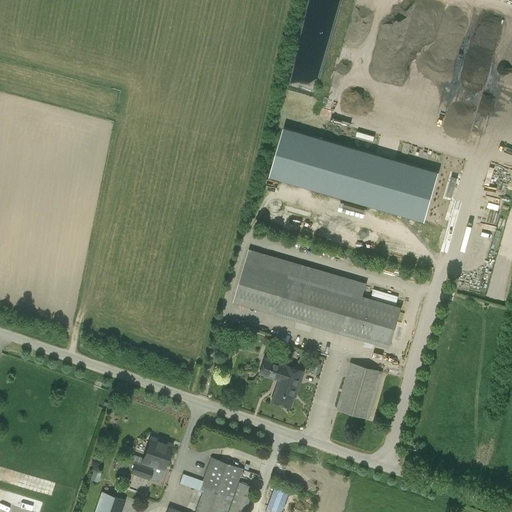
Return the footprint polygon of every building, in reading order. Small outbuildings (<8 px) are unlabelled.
[(511,5),(505,3),(501,14),(511,17),(511,5)] [(439,172),(284,127),(270,176),(425,221),(439,172)] [(451,176),(446,196),(451,197),(457,178),(451,176)] [(286,205),(285,210),(311,218),(312,213),(286,205)] [(292,215),(288,225),(300,231),(305,221),(292,215)] [(389,347),(401,307),(363,295),(367,283),(249,249),(233,301),(389,347)] [(303,371),(264,358),(259,372),(278,379),(271,400),(289,407),(295,391),(296,391),(303,371)] [(308,371),(318,374),(321,364),(311,361),(308,371)] [(382,371),(350,362),(337,409),(369,419),(382,371)] [(170,452),(172,445),(150,438),(148,445),(148,444),(141,462),(135,460),(130,473),(150,480),(154,467),(164,470),(170,452)] [(226,511),(243,468),(211,457),(202,480),(182,473),(179,483),(202,491),(194,511),(184,511),(168,506),(166,511),(226,511)] [(0,481),(14,485),(46,494),(50,482),(0,468),(0,481)] [(239,481),(227,511),(245,511),(254,488),(239,481)] [(275,511),(283,511),(288,489),(272,487),(268,511),(275,511)] [(0,501),(12,505),(16,495),(0,490),(0,501)] [(93,511),(121,511),(126,499),(101,491),(93,511)]
